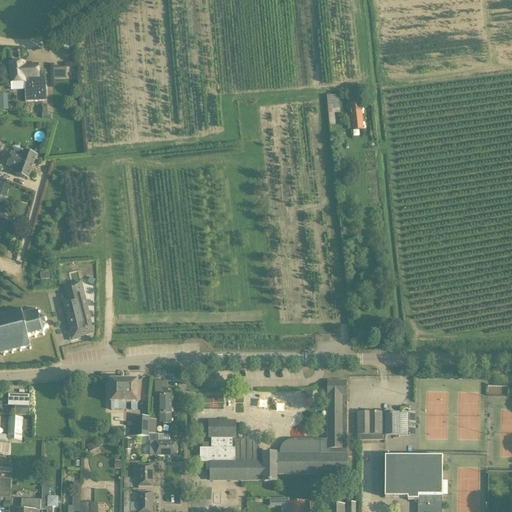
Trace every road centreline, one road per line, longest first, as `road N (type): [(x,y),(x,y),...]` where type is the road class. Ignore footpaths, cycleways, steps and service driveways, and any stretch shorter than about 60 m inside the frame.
road 1 (tertiary): [(511,359),(184,358)]
road 2 (tertiary): [(184,358),(0,376)]
